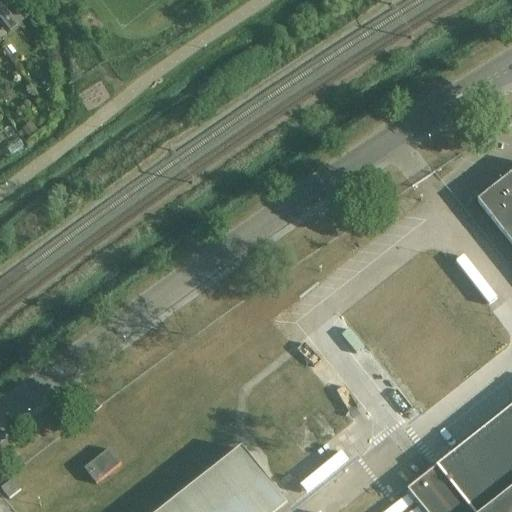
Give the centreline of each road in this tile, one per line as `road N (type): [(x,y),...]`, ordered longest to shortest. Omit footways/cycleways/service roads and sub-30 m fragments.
road 1 (unclassified): [(0,419),(391,139),(511,66)]
road 2 (unknown): [(335,511),(511,372)]
